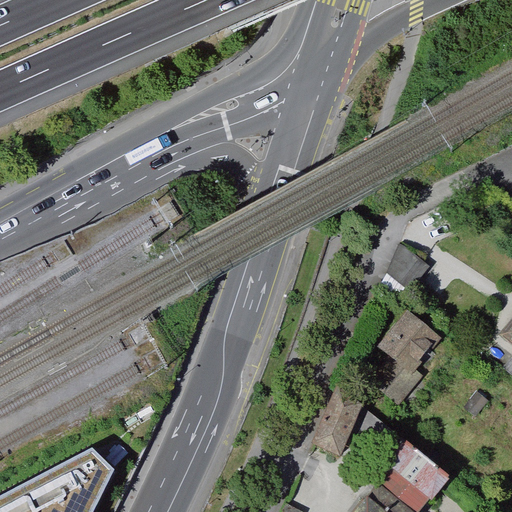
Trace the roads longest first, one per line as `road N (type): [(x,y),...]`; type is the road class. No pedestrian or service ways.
road 1 (secondary): [(276,214),(257,281),(156,511)]
road 2 (motorway): [(0,91),(208,0)]
road 3 (secondary): [(144,153),(325,60)]
road 4 (secondary): [(0,228),(144,153)]
road 5 (secondary): [(325,60),(276,214)]
road 6 (secondary): [(144,153),(231,159),(248,169),(276,214)]
road 7 (motorway): [(325,60),(442,0)]
